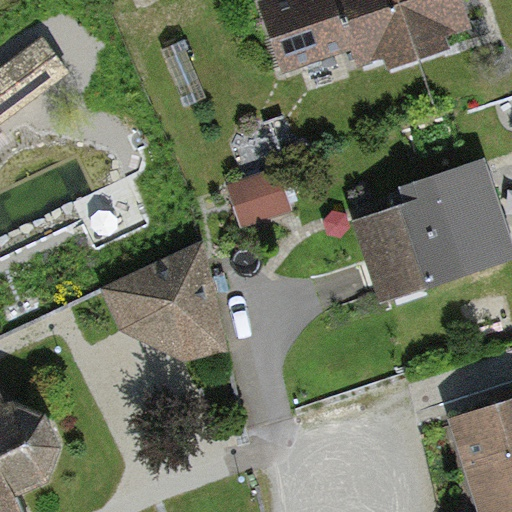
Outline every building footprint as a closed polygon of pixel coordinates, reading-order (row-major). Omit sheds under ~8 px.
[(463,0),(313,0),(259,17),(280,88),(473,29),(463,0)] [(238,221),(292,219),(290,172),(236,175),(238,221)] [(470,197),(352,228),(372,303),(490,272),(470,197)] [(205,234),(102,283),(122,328),(184,358),(231,348),(205,234)] [(0,511),(29,511),(19,484),(50,471),(64,435),(47,403),(8,388),(0,374),(0,511)] [(511,511),(511,413),(451,433),(476,511),(511,511)]
